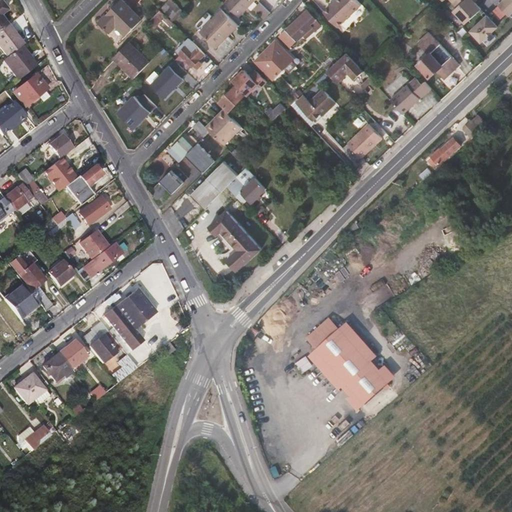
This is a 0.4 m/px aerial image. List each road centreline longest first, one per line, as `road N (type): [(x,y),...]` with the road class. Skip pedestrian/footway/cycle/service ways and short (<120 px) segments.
road 1 (secondary): [(216,341),(511,53)]
road 2 (residential): [(127,172),(302,0)]
road 3 (residential): [(0,372),(167,241)]
road 4 (secondary): [(164,486),(216,341)]
road 5 (secondary): [(164,486),(184,436),(195,429),(214,432),(253,475)]
road 6 (residential): [(253,475),(216,341)]
